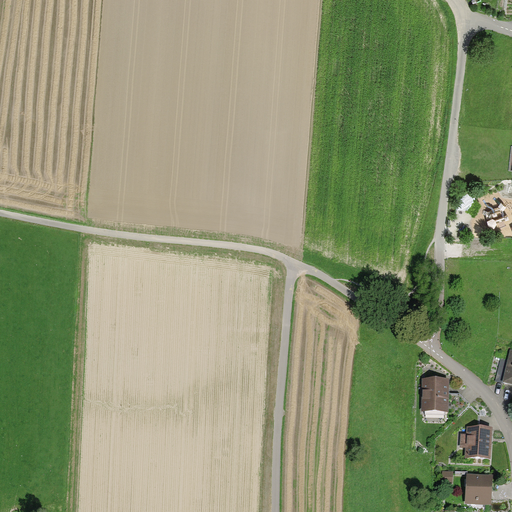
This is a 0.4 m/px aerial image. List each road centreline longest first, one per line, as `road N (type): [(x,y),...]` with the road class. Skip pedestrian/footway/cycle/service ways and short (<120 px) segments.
road 1 (track): [(465,23),(438,237),(441,298),(429,348)]
road 2 (track): [(0,213),(267,250),(296,264)]
road 3 (track): [(296,264),(275,511)]
road 4 (track): [(296,264),(429,348)]
road 5 (residential): [(429,348),(491,399),(511,443)]
